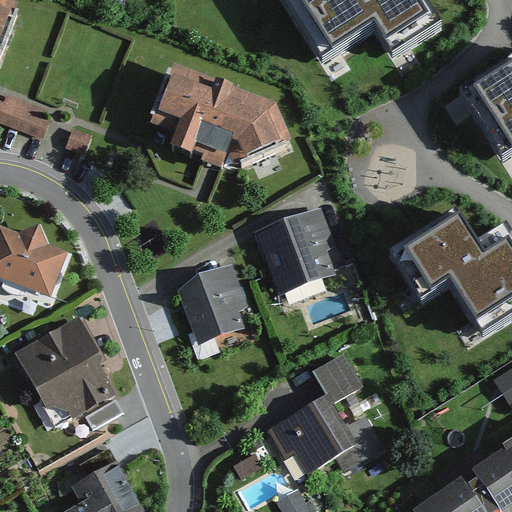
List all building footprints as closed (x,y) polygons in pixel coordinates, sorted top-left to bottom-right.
[(296,0),(324,40),(350,22),(379,65),(446,20),(432,0),(296,0)] [(0,65),(21,17),(0,8),(0,65)] [(511,75),(481,96),(511,140),(511,139),(511,75)] [(265,111),(171,76),(152,125),(230,154),(245,171),(288,141),(265,111)] [(49,124),(6,107),(0,123),(0,126),(42,143),(49,124)] [(478,216),(413,259),(443,303),(470,285),(499,328),(511,319),(511,255),(507,259),(478,216)] [(319,217),(260,236),(280,298),(340,278),(319,217)] [(62,261),(0,236),(0,282),(46,301),(62,261)] [(234,272),(182,292),(200,338),(252,318),(234,272)] [(77,330),(19,363),(55,428),(114,395),(77,330)] [(345,361),(305,386),(320,411),(277,437),(305,483),(333,466),(346,486),(388,460),(366,423),(347,435),(333,412),(365,393),(345,361)] [(511,372),(496,383),(511,406),(511,372)] [(504,511),(511,507),(511,450),(423,511),(504,511)] [(86,504),(69,511),(142,511),(120,469),(79,490),(86,504)] [(281,502),(285,511),(315,511),(305,491),(281,502)]
